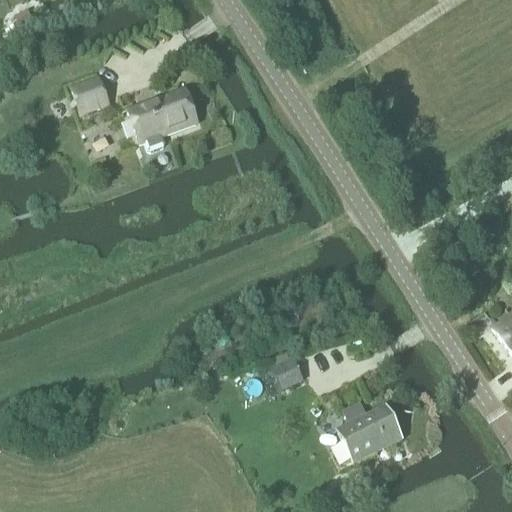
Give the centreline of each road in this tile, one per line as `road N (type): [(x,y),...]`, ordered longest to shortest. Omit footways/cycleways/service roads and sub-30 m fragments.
road 1 (tertiary): [(511,444),(225,0)]
road 2 (track): [(0,366),(358,212)]
